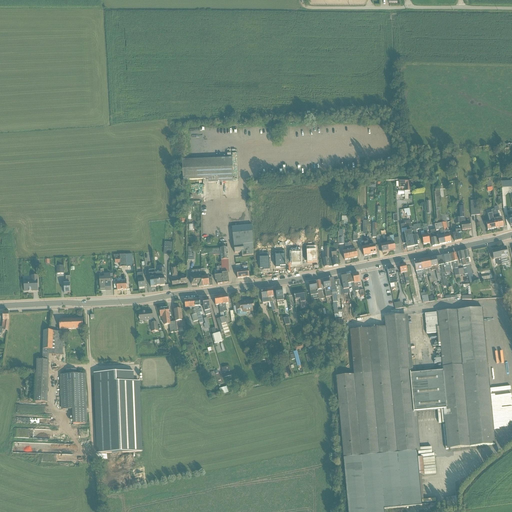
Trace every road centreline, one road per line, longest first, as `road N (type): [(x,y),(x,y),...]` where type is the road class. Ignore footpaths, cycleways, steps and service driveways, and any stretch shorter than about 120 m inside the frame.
road 1 (tertiary): [(511,234),(261,285),(0,306)]
road 2 (unknown): [(235,287),(227,219),(239,205),(250,160),(377,148)]
road 3 (unknown): [(419,308),(493,303),(511,347)]
